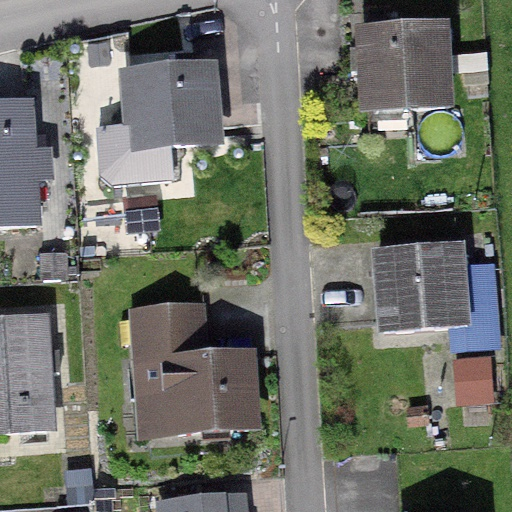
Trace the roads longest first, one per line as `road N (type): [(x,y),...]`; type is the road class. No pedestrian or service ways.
road 1 (residential): [(271,0),(303,511)]
road 2 (residential): [(156,0),(0,35)]
